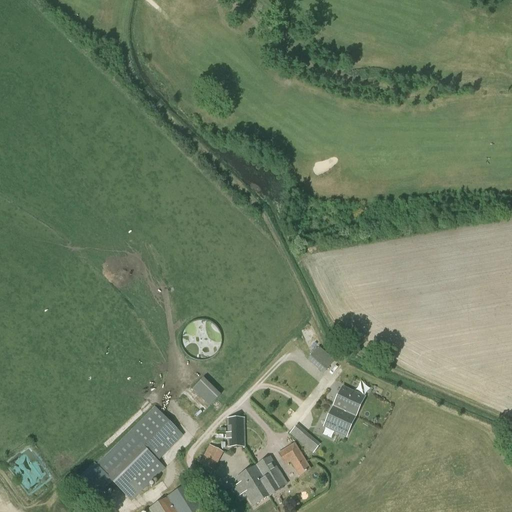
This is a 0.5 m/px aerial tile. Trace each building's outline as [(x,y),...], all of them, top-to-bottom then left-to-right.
[(185,353),(217,355),(218,323),(186,322),(185,353)] [(307,359),(322,374),(334,361),(319,346),(307,359)] [(192,390),(209,407),(220,396),(203,379),(192,390)] [(355,417),(362,402),(364,398),(363,398),(343,388),(340,394),(342,395),(339,402),(336,401),(334,407),(355,417)] [(94,463),(70,486),(88,506),(112,484),(131,503),(166,468),(159,461),(183,436),(155,407),(96,464),(94,463)] [(345,437),(355,417),(334,407),(330,414),(333,415),(330,422),(327,421),(324,427),(345,437)] [(232,439),(228,440),(228,448),(244,447),(244,419),(227,419),(228,434),(231,434),(232,439)] [(297,424),(289,433),(312,453),(320,444),(297,424)] [(299,478),(311,471),(294,444),(277,455),(285,466),(289,463),(299,478)] [(213,471),(223,453),(209,445),(198,463),(213,471)] [(269,458),(256,466),(265,481),(272,476),(278,473),(269,458)] [(265,481),(256,466),(236,479),(253,507),(269,497),(260,483),(265,481)] [(280,476),(278,473),(272,476),(265,481),(260,483),(269,497),(270,497),(283,489),(276,478),(280,476)] [(205,511),(189,484),(148,510),(148,511),(205,511)]
